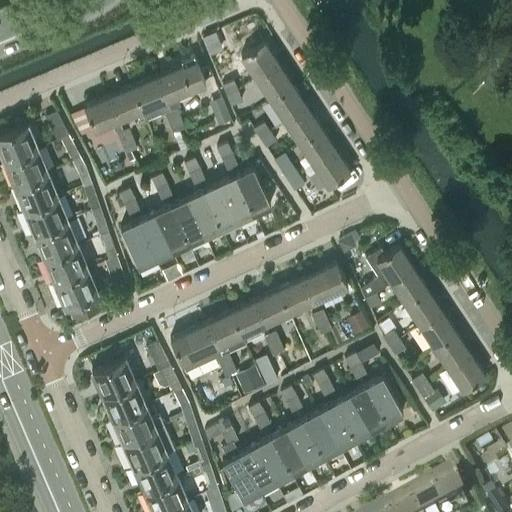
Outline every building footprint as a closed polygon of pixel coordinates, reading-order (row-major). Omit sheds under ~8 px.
[(255,74),(277,59),(263,37),(240,52),(255,74)] [(175,93),(205,80),(193,52),(180,57),(182,61),(155,72),(170,106),(175,104),(179,102),(175,93)] [(269,96),(292,81),(277,59),(255,74),(269,96)] [(164,109),(170,106),(155,72),(132,82),(142,107),(146,116),(164,109)] [(237,86),(234,81),(233,77),(222,81),(226,93),(232,90),(231,88),(237,86)] [(283,117),(306,103),(292,81),(269,96),(283,117)] [(118,117),(142,107),(132,82),(108,92),(118,117)] [(241,97),(241,96),(237,86),(231,88),(232,90),(226,93),(230,102),(241,97)] [(93,127),(118,117),(108,92),(83,102),(93,127)] [(218,122),(231,117),(221,94),(209,99),(218,122)] [(298,139),(320,124),(306,103),(283,117),(298,139)] [(174,115),(179,112),(175,104),(170,106),(164,109),(169,119),(174,117),(174,115)] [(60,135),(68,131),(56,108),(44,113),(56,136),(60,135)] [(173,128),(184,124),(179,112),(174,115),(174,117),(169,119),(173,128)] [(268,126),(265,121),(263,118),(253,125),(259,135),(264,131),(263,130),(268,126)] [(0,149),(4,158),(37,144),(27,120),(13,126),(11,122),(0,127),(0,128),(1,131),(0,131),(0,149)] [(126,135),(131,133),(127,124),(116,129),(121,140),(127,138),(126,135)] [(312,161),(335,146),(320,124),(298,139),(312,161)] [(275,136),(268,126),(263,130),(264,131),(259,135),(265,143),(275,136)] [(72,158),(81,155),(68,131),(60,135),(72,158)] [(125,149),(136,144),(131,133),(126,135),(127,138),(121,140),(125,149)] [(225,151),(231,148),(226,139),(216,144),(221,155),(226,153),(225,151)] [(14,182),(47,169),(37,144),(4,158),(14,182)] [(327,183),(349,168),(335,146),(312,161),(327,183)] [(225,165),(236,160),(231,148),(225,151),(226,153),(221,155),(225,165)] [(193,166),(198,163),(194,154),(183,159),(188,170),(194,168),(193,166)] [(91,179),(86,164),(81,155),(72,158),(78,169),(82,182),(91,179)] [(253,210),(270,202),(251,162),(235,170),(253,210)] [(292,173),(297,170),(291,162),(281,168),(288,178),(293,175),(292,173)] [(193,180),(204,175),(198,163),(193,166),(194,168),(188,170),(193,180)] [(24,206),(57,193),(47,169),(14,182),(24,206)] [(160,181),(166,179),(161,169),(150,174),(156,186),(161,183),(160,181)] [(236,218),(253,210),(235,170),(218,177),(236,218)] [(304,180),(303,179),(297,170),(292,173),(293,175),(288,178),(293,186),(304,180)] [(220,225),(236,218),(218,177),(202,185),(220,225)] [(91,207),(99,203),(91,179),(82,182),(91,207)] [(160,195),(171,190),(166,179),(160,181),(161,183),(156,186),(160,195)] [(128,196),(134,194),(129,184),(118,189),(124,201),(129,198),(128,196)] [(204,233),(220,225),(202,185),(186,193),(204,233)] [(34,230),(67,217),(57,193),(24,206),(34,230)] [(188,240),(204,233),(186,193),(169,200),(188,240)] [(128,210),(139,205),(134,194),(128,196),(129,198),(124,201),(128,210)] [(171,248),(188,240),(169,200),(153,208),(171,248)] [(99,231),(108,228),(99,203),(91,207),(99,231)] [(155,255),(171,248),(153,208),(137,215),(155,255)] [(138,263),(155,255),(137,215),(120,223),(138,263)] [(44,254),(77,241),(67,217),(34,230),(44,254)] [(108,256),(116,253),(108,228),(99,231),(108,256)] [(355,228),(348,231),(352,240),(359,237),(355,228)] [(348,231),(337,236),(343,248),(354,243),(352,240),(348,231)] [(54,278),(87,265),(77,241),(44,254),(54,278)] [(390,278),(412,263),(397,241),(383,250),(379,244),(364,254),(377,273),(360,285),(365,296),(370,293),(369,291),(375,289),(390,279),(390,278)] [(113,283),(125,278),(116,253),(108,256),(104,257),(113,283)] [(312,299),(347,283),(335,258),(300,274),(312,299)] [(404,300),(427,285),(412,263),(390,278),(390,279),(404,300)] [(72,313),(101,300),(87,265),(54,278),(64,303),(67,302),(72,313)] [(288,310),(312,299),(300,274),(277,285),(288,310)] [(265,321),(288,310),(277,285),(253,296),(265,321)] [(418,321),(441,306),(427,285),(404,300),(418,321)] [(369,305),(380,299),(375,289),(369,291),(370,293),(365,296),(369,305)] [(241,331),(265,321),(253,296),(230,307),(241,331)] [(320,317),(326,314),(321,305),(311,310),(316,321),(321,319),(320,317)] [(433,343),(455,328),(441,306),(418,321),(433,343)] [(230,307),(206,318),(217,342),(218,342),(222,352),(227,349),(245,341),(241,331),(230,307)] [(355,331),(369,323),(361,308),(347,316),(355,331)] [(328,327),(331,325),(326,314),(320,317),(321,319),(316,321),(320,330),(328,327)] [(182,329),(171,334),(186,368),(216,354),(222,352),(218,342),(217,342),(206,318),(182,329)] [(338,322),(334,324),(341,339),(345,337),(338,322)] [(331,325),(328,327),(335,342),(341,339),(334,324),(331,325)] [(393,337),(398,334),(392,326),(382,332),(389,342),(394,339),(393,337)] [(273,339),(278,336),(274,327),(263,332),(268,343),(274,341),(273,339)] [(447,365),(470,350),(455,328),(433,343),(447,365)] [(394,351),(404,344),(398,334),(393,337),(394,339),(389,342),(394,351)] [(273,352),(284,347),(278,336),(273,339),(274,341),(268,343),(273,352)] [(157,367),(162,365),(169,362),(158,338),(146,344),(157,367)] [(360,359),(378,350),(373,339),(344,354),(350,365),(355,363),(354,361),(360,358),(360,359)] [(226,360),(231,358),(227,349),(222,352),(216,354),(222,365),(227,362),(226,360)] [(462,387),(484,372),(470,350),(447,365),(462,387)] [(102,392),(134,377),(124,353),(91,368),(102,392)] [(226,374),(237,369),(231,358),(226,360),(227,362),(222,365),(226,374)] [(365,369),(360,359),(360,358),(354,361),(355,363),(350,365),(355,374),(365,369)] [(173,389),(181,385),(169,362),(162,365),(173,389)] [(244,389),(263,381),(255,363),(236,372),(244,389)] [(322,377),(328,374),(322,365),(312,371),(318,382),(323,379),(322,377)] [(268,366),(260,370),(266,381),(276,375),(272,367),(268,366)] [(421,381),(426,377),(421,369),(411,376),(418,386),(423,383),(421,381)] [(386,418),(402,409),(381,371),(365,380),(386,418)] [(302,377),(306,385),(312,382),(308,373),(302,377)] [(323,391),(333,385),(328,374),(322,377),(323,379),(318,382),(323,391)] [(112,416),(145,401),(134,377),(102,392),(112,416)] [(423,394),(433,387),(426,377),(421,381),(423,383),(418,386),(423,394)] [(370,427),(386,418),(365,380),(349,388),(370,427)] [(290,393),(295,390),(290,381),(280,387),(286,398),(291,395),(290,393)] [(192,409),(188,398),(181,385),(173,389),(180,402),(183,413),(192,409)] [(423,394),(432,408),(442,401),(433,387),(423,394)] [(354,435),(370,427),(349,388),(333,397),(354,435)] [(291,407),(301,401),(295,390),(290,393),(291,395),(286,398),(291,407)] [(338,444),(354,435),(333,397),(317,405),(338,444)] [(263,407),(258,398),(247,404),(254,415),(259,412),(258,410),(263,407)] [(145,401),(112,416),(122,440),(164,421),(160,412),(151,415),(145,401)] [(322,453),(338,444),(317,405),(301,414),(322,453)] [(259,424),(269,418),(263,407),(258,410),(259,412),(254,415),(259,424)] [(192,437),(200,434),(192,409),(183,413),(192,437)] [(226,426),(232,424),(227,414),(216,420),(222,431),(227,428),(226,426)] [(306,461),(322,453),(301,414),(285,422),(306,461)] [(166,449),(174,445),(164,421),(122,440),(133,463),(166,449)] [(291,470),(306,461),(285,422),(270,431),(291,470)] [(232,437),(237,435),(232,424),(226,426),(227,428),(222,431),(226,440),(221,443),(227,454),(222,457),(243,496),(259,487),(238,448),(232,437)] [(275,478),(291,470),(270,431),(254,439),(275,478)] [(200,462),(208,458),(200,434),(192,437),(200,462)] [(487,437),(475,444),(479,451),(491,444),(487,437)] [(259,487),(275,478),(254,439),(238,448),(259,487)] [(143,487),(176,473),(166,449),(133,463),(143,487)] [(208,487),(217,483),(208,458),(200,462),(208,487)] [(437,507),(460,495),(447,471),(424,483),(437,507)] [(154,511),(187,496),(176,473),(143,487),(154,511)] [(491,494),(496,491),(491,482),(481,488),(486,499),(492,496),(491,494)] [(212,511),(216,511),(225,508),(217,483),(208,487),(205,488),(212,511)] [(410,511),(428,511),(437,507),(424,483),(401,496),(410,511)] [(298,484),(283,492),(287,500),(302,492),(298,484)] [(491,508),(502,502),(496,491),(491,494),(492,496),(486,499),(491,508)] [(193,511),(187,496),(154,511),(193,511)] [(380,511),(410,511),(401,496),(378,508),(380,511)] [(505,511),(500,503),(492,508),(494,511),(505,511)]
